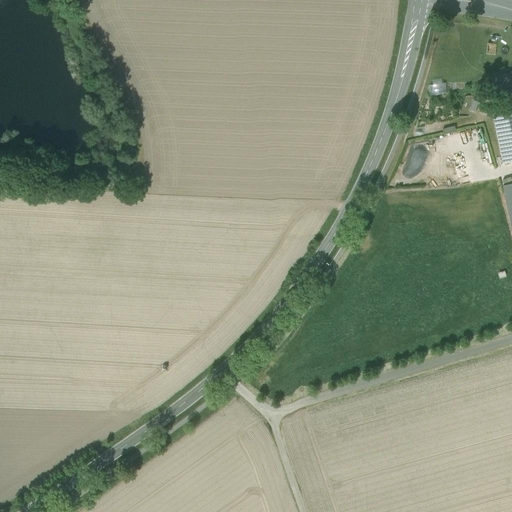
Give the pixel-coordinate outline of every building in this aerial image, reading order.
[(511,71),(487,80),(496,103),(505,99),(501,89),(511,85),(511,71)] [(445,83),(428,85),(430,95),(447,93),(445,83)] [(478,101),(473,100),(470,110),(475,112),(478,101)] [(511,108),(492,113),(502,162),(511,160),(511,108)] [(511,183),(503,186),(511,225),(511,224),(511,183)]
